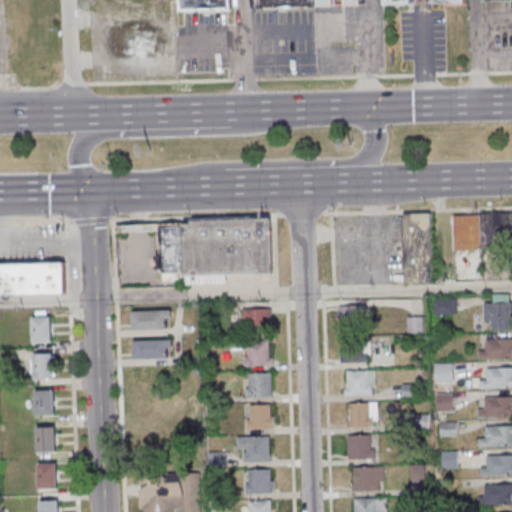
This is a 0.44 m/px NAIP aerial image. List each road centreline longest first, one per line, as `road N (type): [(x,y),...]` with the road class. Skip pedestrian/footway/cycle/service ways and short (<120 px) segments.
road 1 (trunk): [(0,191),(511,176)]
road 2 (trunk): [(511,103),(228,111)]
road 3 (trunk): [(143,188),(204,165),(354,161),(373,142),(363,108)]
road 4 (trunk): [(297,109),(246,130),(89,136),(77,149),(89,190)]
road 5 (residential): [(310,511),(302,291)]
road 6 (residential): [(103,511),(95,297)]
road 7 (trunk): [(172,113),(0,115)]
